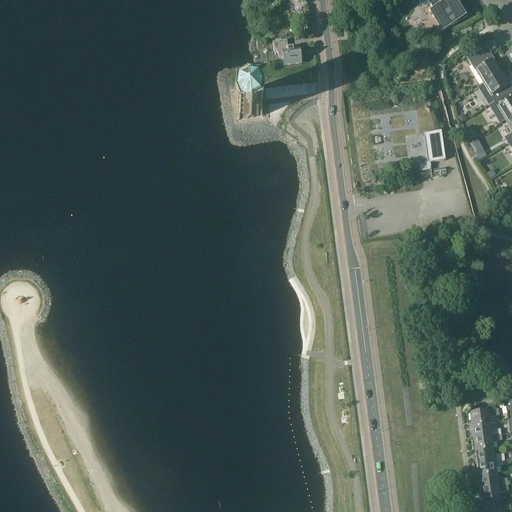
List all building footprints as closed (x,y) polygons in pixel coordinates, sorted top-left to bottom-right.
[(412,6),(408,0),(405,0),(399,3),(404,11),(412,6)] [(429,10),(434,18),(435,17),(443,31),(467,16),(457,0),(427,0),(432,8),(429,10)] [(287,41),(272,43),(274,50),(277,53),(278,53),(278,57),(280,59),(282,58),(283,66),(301,64),(301,63),(302,59),(300,56),(299,49),(292,50),(292,48),(288,48),(287,41)] [(485,46),(466,58),(475,72),(474,72),(482,85),(500,74),(494,64),(496,63),(485,46)] [(488,106),(494,103),(511,91),(511,89),(508,83),(506,84),(500,74),(482,85),(477,88),(488,106)] [(452,90),(455,96),(461,92),(458,87),(452,90)] [(251,120),(256,118),(262,115),(263,103),(259,92),(247,91),(236,95),(234,107),(239,118),(251,120)] [(511,91),(494,103),(497,108),(496,108),(504,122),(511,116),(511,91)] [(441,131),(438,131),(431,104),(430,104),(430,103),(373,111),(372,111),(371,111),(371,112),(374,137),(375,144),(378,167),(379,168),(380,168),(427,163),(445,161),(441,131)] [(477,140),(469,144),(479,161),(486,157),(477,140)] [(488,412),(470,414),(472,427),(490,424),(495,424),(494,417),(498,416),(498,410),(488,412)] [(490,424),(472,427),(473,439),(501,436),(500,430),(491,430),(490,424)] [(501,436),(473,439),(475,452),(493,449),(492,444),(502,441),(501,436)] [(493,449),(475,452),(477,464),(504,461),(504,455),(494,455),(493,449)] [(504,461),(477,464),(478,477),(496,474),(496,468),(505,466),(504,461)] [(496,474),(478,477),(480,489),(508,486),(507,480),(497,481),(496,474)] [(508,486),(480,489),(482,502),(500,499),(499,493),(508,491),(508,486)] [(505,499),(500,499),(482,502),(483,511),(503,511),(511,511),(510,505),(506,505),(505,499)]
